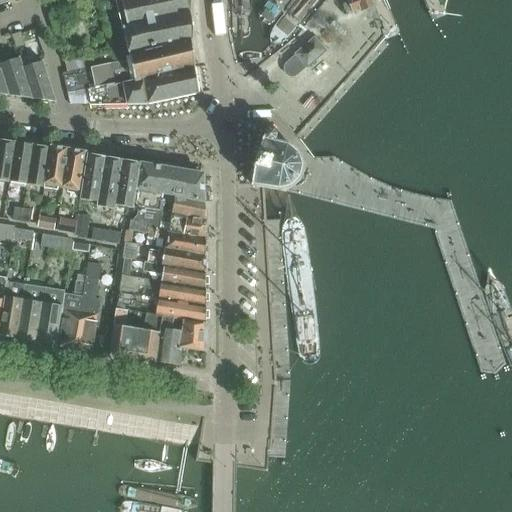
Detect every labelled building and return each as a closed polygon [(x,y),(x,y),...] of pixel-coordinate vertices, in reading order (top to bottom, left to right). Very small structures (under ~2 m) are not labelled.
[(189,13),(189,0),(121,0),(128,26),(123,27),(129,53),(192,39),(189,13)] [(232,0),(233,26),(242,32),(251,27),(249,0),(232,0)] [(297,0),(273,28),(275,41),(285,40),(296,32),(320,0),(297,0)] [(352,13),(353,11),(348,0),(343,0),(341,2),(340,5),(341,9),(342,12),(345,14),(349,15),(352,13)] [(348,0),(353,12),(360,9),(361,11),(368,8),(370,8),(372,7),(374,6),(371,0),(348,0)] [(21,33),(13,35),(16,47),(24,44),(21,33)] [(285,66),(285,68),(285,70),(285,73),(287,74),(288,75),(290,76),(292,77),(294,77),(296,76),(298,75),(307,67),(308,68),(328,51),(316,37),(296,54),(297,55),(287,63),(286,64),(285,66)] [(130,59),(91,68),(95,87),(195,68),(192,39),(129,53),(130,59)] [(93,54),(65,61),(68,72),(96,65),(93,54)] [(34,100),(24,67),(21,58),(1,64),(10,97),(31,100),(34,100)] [(44,61),(24,67),(34,100),(57,103),(44,61)] [(0,95),(10,97),(1,64),(0,62),(0,95)] [(91,68),(80,71),(84,90),(88,89),(91,99),(92,104),(148,104),(199,93),(195,68),(95,87),(91,68)] [(259,157),(252,186),(285,192),(294,188),(301,181),(303,172),(303,163),(298,155),(292,147),(270,126),(267,128),(259,157)] [(0,140),(0,180),(10,182),(16,143),(0,140)] [(16,143),(10,182),(28,185),(34,146),(16,143)] [(34,146),(28,185),(45,188),(52,149),(34,146)] [(64,188),(71,152),(52,149),(45,188),(45,189),(58,191),(59,187),(64,188)] [(71,152),(64,188),(68,189),(68,193),(81,195),(88,155),(71,152)] [(142,163),(105,157),(88,155),(81,195),(80,200),(98,203),(97,207),(116,210),(117,206),(134,209),(134,207),(142,163)] [(201,173),(142,163),(134,207),(146,209),(147,210),(162,213),(163,213),(165,203),(168,204),(170,193),(204,199),(204,176),(201,173)] [(204,199),(170,193),(168,204),(174,205),(172,214),(205,221),(204,199)] [(13,221),(21,222),(23,209),(15,208),(13,221)] [(32,210),(23,209),(21,222),(30,223),(32,210)] [(162,213),(159,230),(205,239),(205,221),(172,214),(163,213),(162,213)] [(40,218),(38,227),(54,229),(56,220),(40,218)] [(59,231),(75,234),(77,222),(61,218),(59,231)] [(131,221),(129,231),(148,234),(148,233),(149,229),(150,224),(131,221)] [(0,240),(13,243),(13,238),(15,228),(15,227),(0,224),(0,240)] [(15,228),(13,238),(32,241),(33,233),(33,231),(15,228)] [(148,234),(148,236),(155,238),(156,230),(149,229),(148,233),(148,234)] [(205,239),(159,230),(156,230),(155,238),(167,240),(166,248),(205,255),(205,239)] [(87,233),(76,231),(75,233),(79,238),(86,239),(87,233)] [(126,231),(124,242),(131,243),(133,232),(126,231)] [(115,232),(113,244),(120,245),(121,233),(115,232)] [(51,247),(53,236),(43,234),(41,246),(51,247)] [(64,238),(53,236),(51,247),(62,249),(64,238)] [(123,259),(125,259),(133,260),(135,244),(125,243),(123,259)] [(90,245),(80,244),(79,252),(89,253),(90,245)] [(148,263),(206,272),(205,255),(166,248),(160,247),(160,252),(150,251),(148,263)] [(123,276),(131,277),(132,261),(125,260),(123,276)] [(100,300),(95,300),(101,265),(88,263),(86,276),(86,279),(85,281),(83,297),(74,349),(92,351),(100,300)] [(206,278),(206,272),(148,263),(145,263),(143,273),(163,276),(162,282),(206,289),(206,278)] [(0,328),(8,279),(8,277),(0,275),(0,328)] [(131,277),(123,276),(120,293),(138,295),(139,287),(160,290),(159,299),(206,306),(206,289),(162,282),(131,277)] [(25,282),(21,282),(8,279),(0,328),(0,336),(16,339),(25,282)] [(85,281),(77,280),(74,294),(65,292),(62,309),(63,309),(57,346),(74,349),(83,297),(85,281)] [(45,286),(25,282),(16,339),(36,342),(45,286)] [(57,346),(63,309),(62,309),(65,292),(65,290),(45,286),(36,342),(57,346)] [(136,304),(158,307),(156,315),(163,317),(184,320),(207,324),(207,318),(206,318),(206,306),(159,299),(138,295),(120,293),(117,309),(126,310),(127,305),(135,307),(136,304)] [(117,309),(109,355),(129,358),(133,329),(123,328),(126,310),(117,309)] [(133,329),(129,358),(139,359),(151,361),(157,362),(163,317),(156,315),(154,315),(145,314),(143,331),(133,329)] [(166,364),(180,366),(183,348),(180,348),(184,320),(163,317),(157,362),(166,364)] [(184,320),(180,348),(183,348),(206,351),(207,324),(184,320)] [(95,336),(93,347),(104,349),(106,338),(95,336)] [(242,421),(242,445),(262,445),(262,421),(242,421)]
